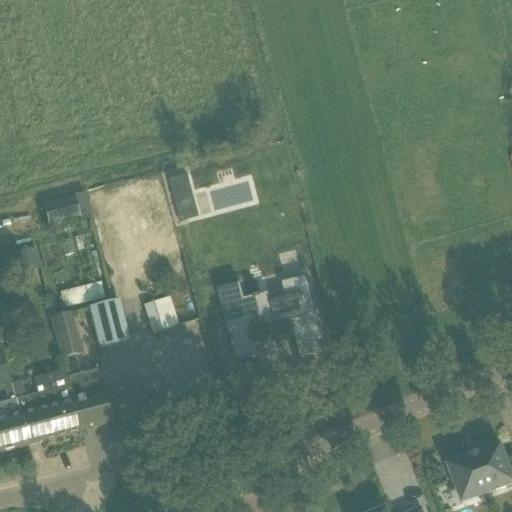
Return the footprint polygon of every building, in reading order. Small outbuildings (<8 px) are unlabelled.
[(74,198),(43,206),(48,227),(80,219),(74,198)] [(13,254),(18,275),(39,270),(35,249),(13,254)] [(63,307),(104,299),(101,283),(60,291),(63,307)] [(217,289),(236,360),(259,354),(251,323),(263,320),(266,330),(279,327),(279,325),(291,321),(300,358),(326,351),(313,299),(303,301),(301,294),(271,302),(269,292),(260,295),(260,294),(253,295),(253,297),(244,299),(240,283),(217,289)] [(176,327),(175,324),(167,300),(142,308),(149,331),(161,332),(176,327)] [(89,311),(93,328),(99,351),(129,344),(118,303),(89,311)] [(31,328),(33,328),(34,328),(36,327),(37,327),(38,326),(39,324),(40,323),(40,321),(40,320),(40,318),(39,317),(38,316),(37,315),(36,314),(34,314),(33,313),(31,314),(30,314),(28,315),(27,316),(26,317),(26,318),(26,320),(26,321),(26,323),(26,324),(27,326),(28,327),(30,327),(31,328)] [(83,432),(113,424),(99,371),(80,376),(76,357),(81,356),(71,315),(51,320),(65,372),(69,387),(71,387),(83,432)] [(0,380),(2,386),(12,382),(5,364),(0,366),(0,380)] [(19,400),(31,446),(83,432),(71,387),(69,387),(65,372),(32,380),(36,396),(24,399),(19,400)] [(16,401),(19,400),(24,399),(20,383),(12,385),(16,401)] [(16,401),(12,385),(3,387),(7,404),(9,403),(16,401)] [(16,401),(9,403),(7,404),(0,405),(0,454),(31,446),(19,400),(16,401)] [(511,472),(510,473),(501,448),(481,455),(480,454),(468,458),(468,460),(449,468),(463,505),(511,486),(511,472)]
